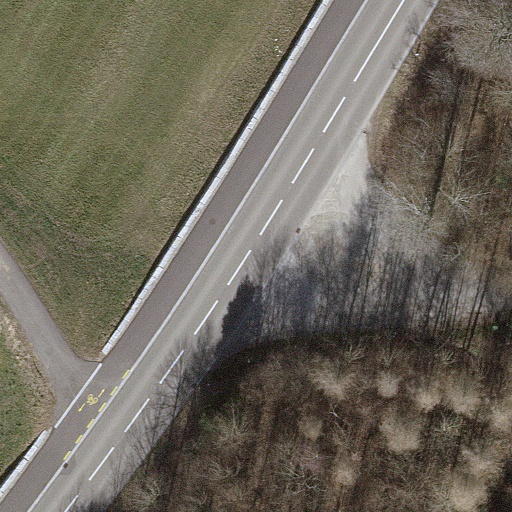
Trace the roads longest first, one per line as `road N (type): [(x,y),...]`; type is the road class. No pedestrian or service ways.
road 1 (secondary): [(405,0),(231,285),(64,511)]
road 2 (track): [(511,295),(328,308),(231,285)]
road 3 (track): [(109,452),(0,256)]
road 4 (track): [(450,298),(363,196),(311,159)]
